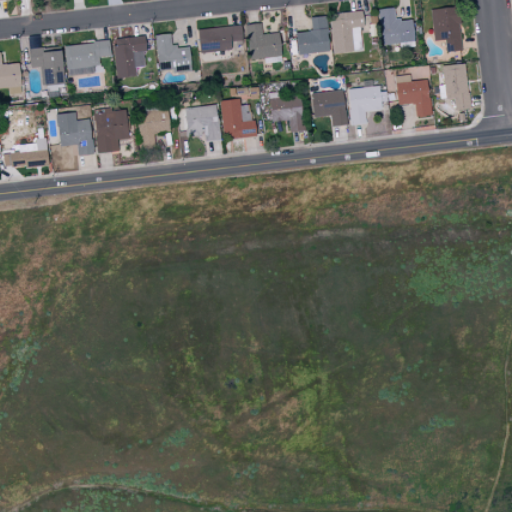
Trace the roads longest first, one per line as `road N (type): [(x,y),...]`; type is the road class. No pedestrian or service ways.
road 1 (tertiary): [(0,194),(505,137)]
road 2 (residential): [(0,30),(284,0)]
road 3 (residential): [(505,137),(487,0)]
